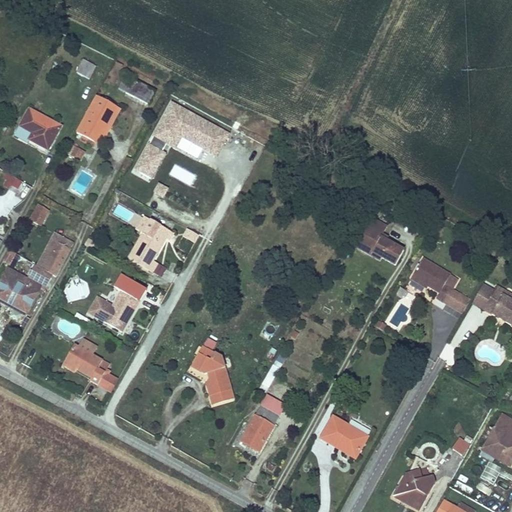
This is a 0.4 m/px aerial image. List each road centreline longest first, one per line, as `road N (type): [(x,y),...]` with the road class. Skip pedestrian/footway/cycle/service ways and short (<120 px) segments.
road 1 (residential): [(250,511),(0,372)]
road 2 (residential): [(438,381),(364,511)]
